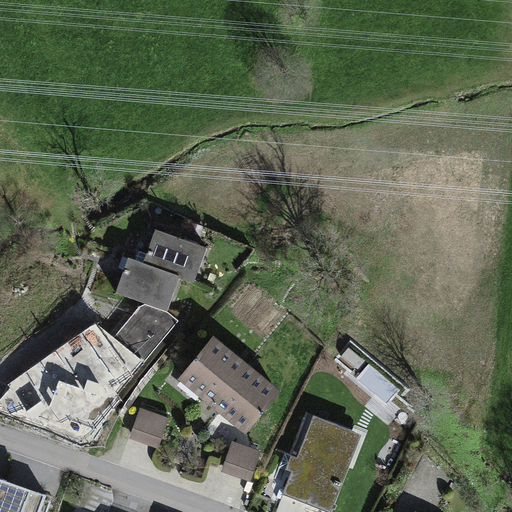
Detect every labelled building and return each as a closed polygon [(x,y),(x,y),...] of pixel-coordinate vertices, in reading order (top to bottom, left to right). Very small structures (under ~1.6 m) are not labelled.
[(183,280),(201,286),(213,250),(159,232),(147,268),(183,280)] [(127,261),(116,294),(172,313),(183,280),(147,268),(127,261)] [(80,322),(69,356),(61,353),(51,381),(40,378),(31,406),(104,429),(113,402),(105,399),(125,337),(80,322)] [(184,384),(216,410),(252,366),(220,339),(184,384)] [(216,410),(249,437),(285,392),(252,366),(216,410)] [(174,423),(143,413),(133,444),(163,454),(174,423)] [(316,511),(338,511),(366,441),(317,421),(286,500),(316,511)] [(264,457),(235,448),(226,477),(255,486),(264,457)] [(42,511),(47,502),(0,484),(0,511),(42,511)]
